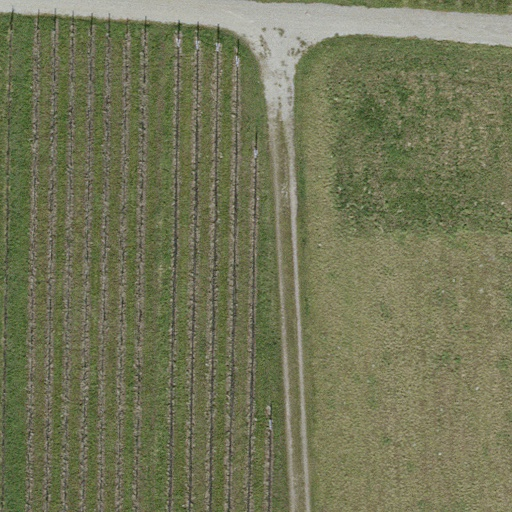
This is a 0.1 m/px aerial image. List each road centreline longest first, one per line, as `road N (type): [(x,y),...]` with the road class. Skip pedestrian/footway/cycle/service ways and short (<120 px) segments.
road 1 (track): [(266,11),(296,511)]
road 2 (track): [(103,0),(511,27)]
